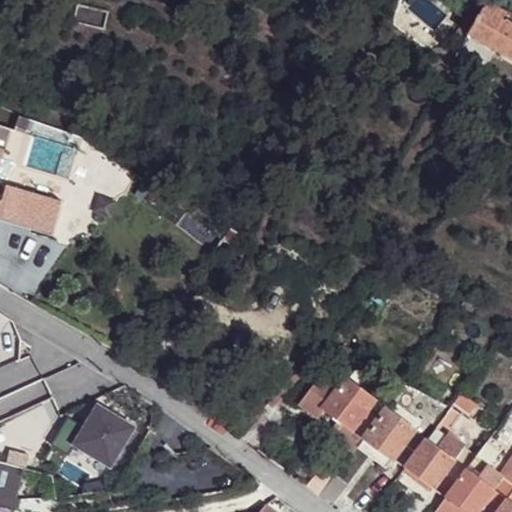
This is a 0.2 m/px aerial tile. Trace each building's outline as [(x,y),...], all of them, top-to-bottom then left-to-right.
[(511,23),(503,19),(506,13),(487,2),(468,35),(511,60),(511,23)] [(506,13),(503,19),(511,23),(511,14),(507,12),(506,13)] [(38,123),(19,117),(13,133),(32,140),(38,123)] [(0,160),(2,155),(0,154),(0,223),(51,238),(60,206),(5,190),(0,205),(0,160)] [(322,376),(300,406),(316,418),(323,409),(340,421),(364,438),(384,412),(372,403),(374,401),(345,380),(339,389),(322,376)] [(461,395),(454,406),(469,417),(477,407),(461,395)] [(384,412),(364,438),(365,438),(358,447),(387,468),(394,458),(406,467),(425,440),(414,432),(421,422),(393,401),(385,412),(384,412)] [(138,429),(103,407),(89,429),(73,419),(56,446),(73,456),(80,445),(115,466),(138,429)] [(340,421),(331,434),(354,451),(364,438),(340,421)] [(425,440),(406,467),(446,497),(475,457),(464,448),(466,446),(448,434),(446,436),(437,429),(428,441),(426,439),(425,440)] [(475,457),(446,497),(447,497),(436,511),(497,511),(511,492),(511,456),(498,475),(488,468),(499,453),(485,443),(475,457)] [(0,506),(0,505),(15,508),(26,467),(1,461),(0,465),(0,506)] [(322,468),(305,487),(319,497),(334,477),(322,468)] [(334,477),(319,497),(330,505),(347,483),(336,475),(334,477)] [(511,511),(511,492),(497,511),(511,511)]
